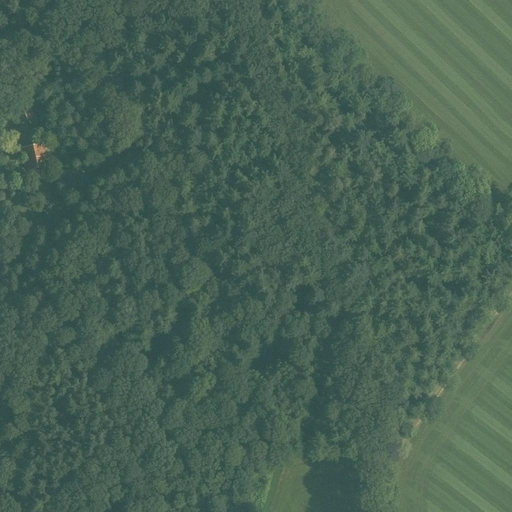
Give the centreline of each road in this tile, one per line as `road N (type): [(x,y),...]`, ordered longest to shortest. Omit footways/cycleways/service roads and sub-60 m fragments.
road 1 (track): [(381,511),(365,366),(236,0)]
road 2 (track): [(379,455),(280,456),(261,511)]
road 3 (track): [(76,0),(0,95)]
